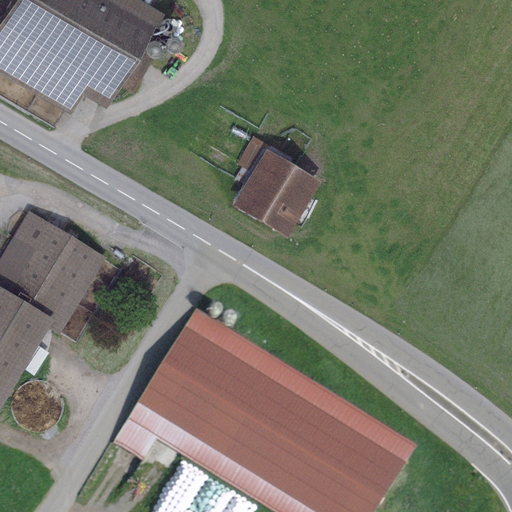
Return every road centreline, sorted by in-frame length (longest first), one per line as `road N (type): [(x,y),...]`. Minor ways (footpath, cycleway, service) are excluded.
road 1 (tertiary): [(511,453),(256,272),(0,122)]
road 2 (track): [(214,248),(50,511)]
road 3 (track): [(57,155),(77,126),(192,70),(213,37),(206,0)]
